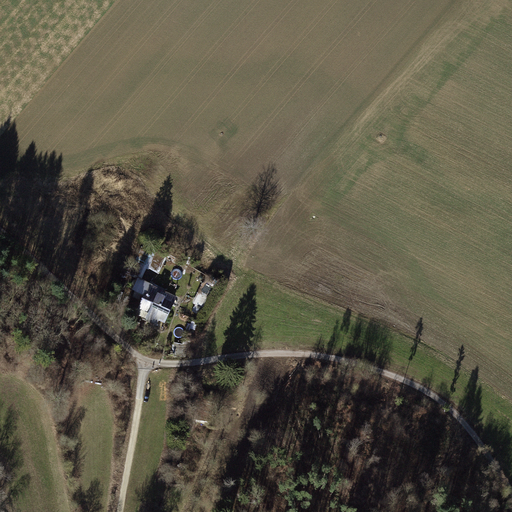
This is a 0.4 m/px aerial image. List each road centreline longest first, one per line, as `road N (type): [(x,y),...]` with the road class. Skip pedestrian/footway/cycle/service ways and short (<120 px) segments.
road 1 (track): [(0,225),(149,359),(291,351),(359,362),(421,390),(459,419),(511,489)]
road 2 (track): [(120,511),(149,359)]
